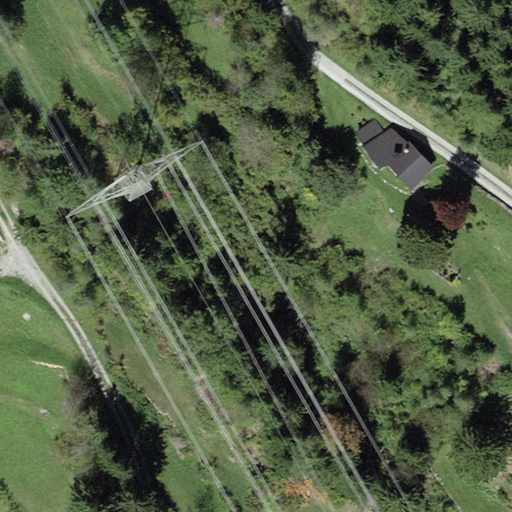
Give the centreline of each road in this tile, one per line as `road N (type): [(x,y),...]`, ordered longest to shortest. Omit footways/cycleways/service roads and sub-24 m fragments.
road 1 (track): [(152,511),(124,413),(83,333),(21,252),(0,203)]
road 2 (track): [(276,0),(303,51),(511,199)]
